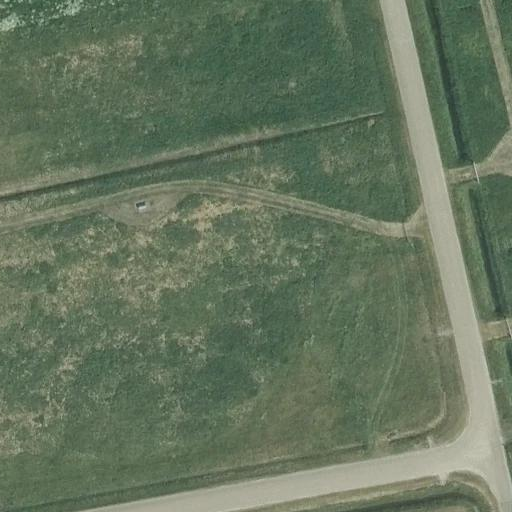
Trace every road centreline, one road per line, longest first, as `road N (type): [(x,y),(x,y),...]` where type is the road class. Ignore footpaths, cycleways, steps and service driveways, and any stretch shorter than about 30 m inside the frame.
road 1 (unclassified): [(492,448),(392,0)]
road 2 (unclassified): [(140,511),(492,448)]
